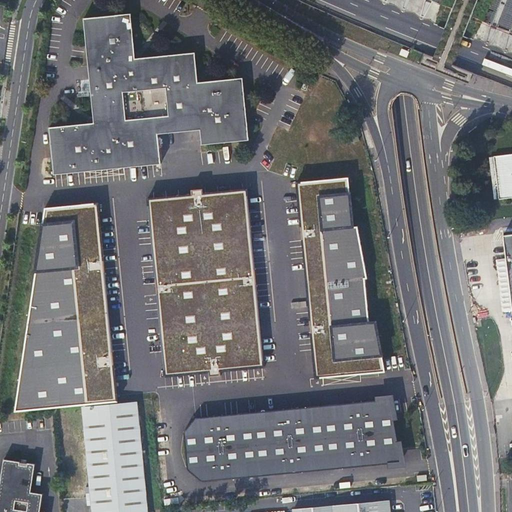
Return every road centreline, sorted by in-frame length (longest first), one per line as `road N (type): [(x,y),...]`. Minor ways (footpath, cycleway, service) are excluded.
road 1 (secondary): [(391,0),(469,511)]
road 2 (secondary): [(489,511),(439,195)]
road 3 (secondary): [(394,203),(450,511)]
road 4 (unclassified): [(38,0),(0,222)]
road 5 (secondary): [(292,20),(357,93),(394,203)]
road 6 (motorway): [(352,0),(511,63)]
road 7 (secondary): [(393,70),(381,109),(394,203)]
road 8 (secondary): [(439,195),(450,130),(496,103)]
